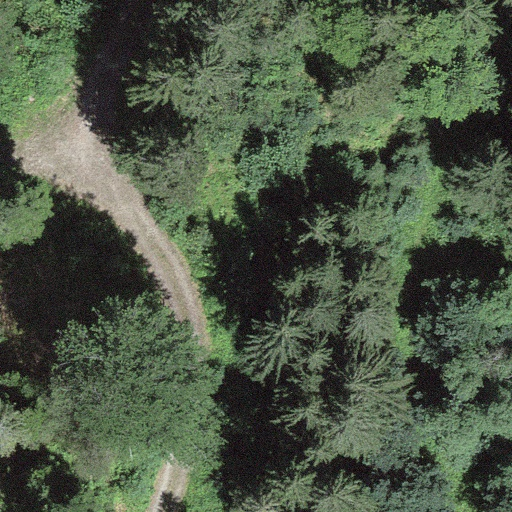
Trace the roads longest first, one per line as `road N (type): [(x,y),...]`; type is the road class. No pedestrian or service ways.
road 1 (track): [(173,511),(198,400),(190,318),(145,220),(112,171),(103,115),(116,55),(143,0)]
road 2 (track): [(511,49),(404,218),(393,282),(402,355),(440,493),(455,511)]
